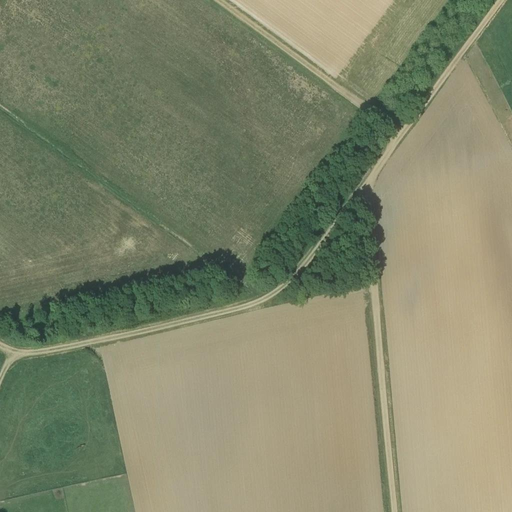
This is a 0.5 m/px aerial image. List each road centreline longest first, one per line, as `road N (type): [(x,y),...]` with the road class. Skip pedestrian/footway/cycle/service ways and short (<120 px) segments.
road 1 (track): [(0,379),(12,356),(161,330),(283,293),(365,185)]
road 2 (track): [(394,511),(365,185)]
road 3 (track): [(365,185),(502,0)]
road 4 (track): [(219,0),(400,133)]
